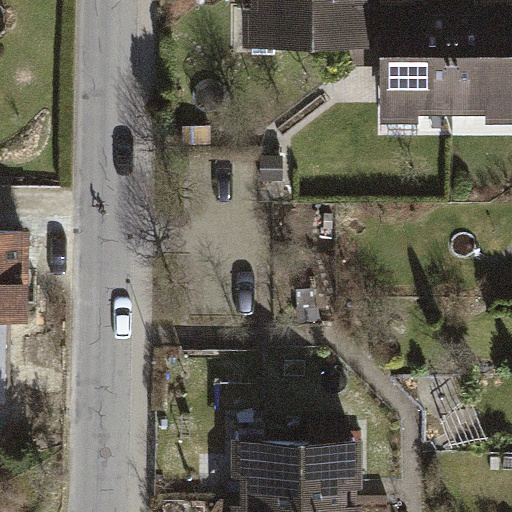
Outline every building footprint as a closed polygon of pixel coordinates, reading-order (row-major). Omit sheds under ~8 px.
[(250,0),(251,1),(243,1),(243,46),(374,46),(374,0),(250,0)] [(424,0),(374,0),(374,46),(374,119),(422,119),(422,105),(483,105),(483,119),(511,119),(511,0),(472,0),(473,0),(425,0),(424,0)] [(282,155),(261,156),(262,180),(283,179),(282,155)] [(31,232),(0,231),(0,323),(30,324),(31,232)] [(315,308),(297,309),(298,322),(317,321),(315,308)] [(361,511),(362,442),(231,441),(230,511),(361,511)]
